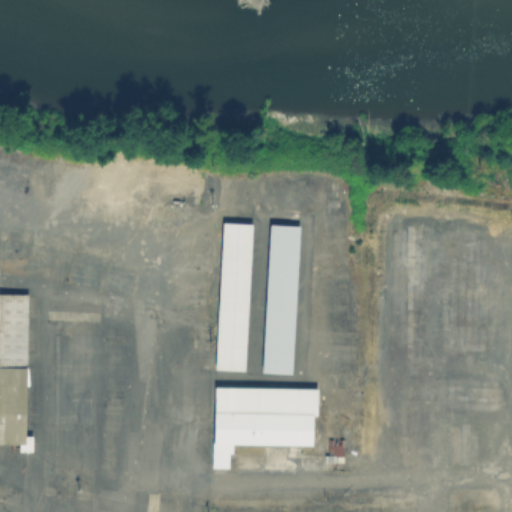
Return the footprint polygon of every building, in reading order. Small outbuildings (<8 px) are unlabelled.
[(98,165),(141,167),(141,199),(98,198),(98,165)] [(214,367),(221,220),(250,221),(242,368),(214,367)] [(268,223),(297,224),(290,371),(261,370),(268,223)] [(0,296),(26,296),(26,445),(0,445),(0,296)] [(213,387),(311,389),(310,443),(229,441),(228,464),(211,463),(213,387)]
